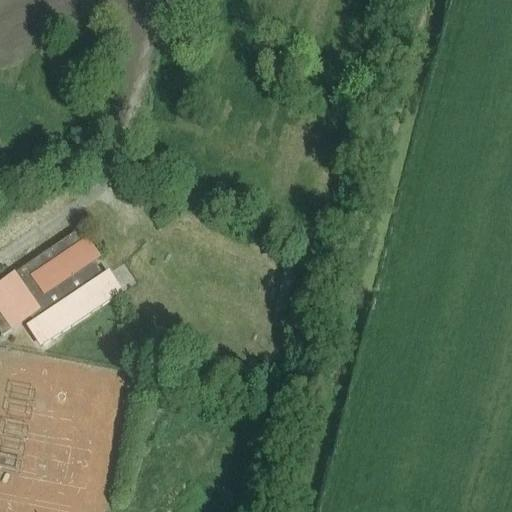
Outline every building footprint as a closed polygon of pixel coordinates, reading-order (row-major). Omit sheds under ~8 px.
[(79,0),(77,9),(117,19),(121,0),(79,0)] [(322,51),(354,60),(367,11),(334,3),(322,51)] [(290,210),(311,216),(322,178),(301,172),(290,210)] [(82,246),(30,281),(43,300),(49,296),(95,265),(82,246)] [(58,309),(33,325),(26,330),(40,351),(123,295),(109,274),(58,309)] [(20,288),(13,278),(0,286),(0,335),(2,339),(29,320),(38,314),(20,288)] [(30,281),(20,288),(38,314),(29,320),(33,325),(58,309),(49,296),(43,300),(30,281)]
